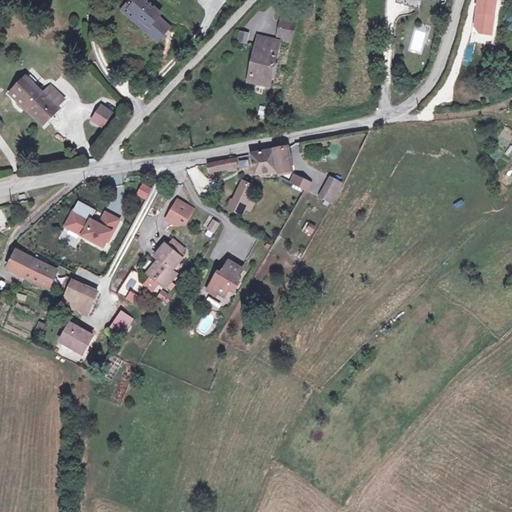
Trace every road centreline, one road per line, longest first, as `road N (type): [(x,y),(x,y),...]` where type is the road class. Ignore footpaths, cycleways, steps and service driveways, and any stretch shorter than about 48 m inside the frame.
road 1 (unclassified): [(101,169),(389,118),(427,88),(460,0)]
road 2 (unclassified): [(101,169),(254,0)]
road 3 (track): [(389,118),(473,114),(511,103)]
